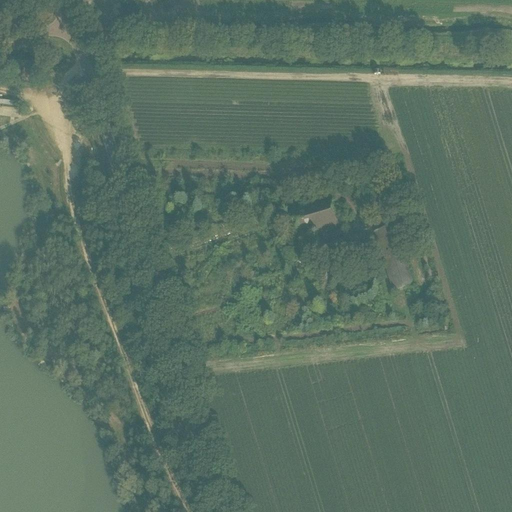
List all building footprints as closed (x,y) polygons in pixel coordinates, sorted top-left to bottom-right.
[(359,203),(364,221),(402,209),(396,191),(359,203)] [(290,214),(297,239),(311,235),(312,237),(340,229),(333,203),(319,207),(318,203),(300,208),(301,211),(290,214)] [(383,217),(375,219),(377,226),(385,224),(383,217)] [(374,233),(393,292),(413,286),(395,227),(374,233)] [(336,241),(344,267),(363,261),(355,235),(336,241)] [(313,249),(316,262),(335,257),(332,245),(313,249)]
